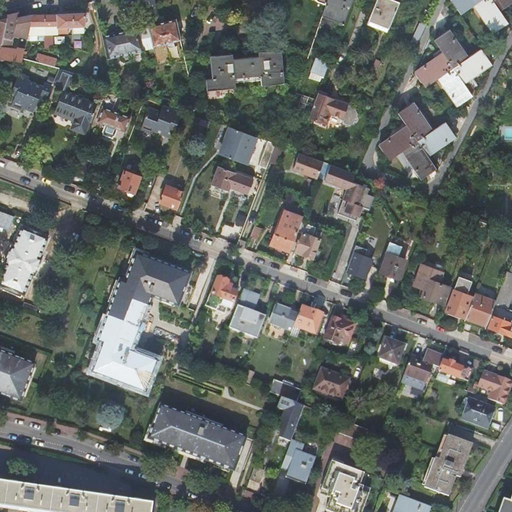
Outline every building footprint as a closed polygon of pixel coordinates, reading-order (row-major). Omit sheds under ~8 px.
[(341,25),(343,26),(353,0),(327,0),(326,5),(322,16),(342,23),(341,25)] [(376,0),(367,25),(387,33),(399,3),(392,0),(376,0)] [(511,0),(451,0),(461,16),(474,7),(475,8),(476,7),(488,23),(487,24),(494,34),(509,24),(500,11),(501,11),(500,9),(511,0)] [(501,11),(511,2),(511,0),(500,9),(501,11)] [(475,8),(487,24),(488,23),(476,7),(475,8)] [(22,62),(23,58),(25,49),(26,49),(32,14),(20,17),(19,16),(18,13),(7,15),(0,47),(0,58),(16,61),(22,62)] [(83,27),(86,14),(35,15),(35,25),(33,25),(33,31),(35,31),(36,34),(68,34),(68,27),(73,27),(73,33),(84,33),(83,27)] [(176,20),(148,26),(157,66),(171,63),(167,44),(181,41),(176,20)] [(413,38),(419,41),(426,26),(420,23),(413,38)] [(102,36),(107,58),(120,55),(130,53),(143,50),(138,28),(102,36)] [(425,68),(424,67),(415,74),(425,89),(438,79),(439,81),(441,80),(453,96),(451,97),(458,107),(473,97),(464,84),(465,83),(464,82),(481,70),(482,71),(492,64),(481,49),(468,58),(468,57),(466,58),(454,41),(455,40),(448,31),(433,41),(442,54),(441,55),(442,56),(425,68)] [(410,45),(416,48),(419,41),(413,38),(410,45)] [(468,57),(455,40),(454,41),(466,58),(468,57)] [(210,56),(212,72),(205,72),(207,91),(235,88),(234,78),(260,76),(261,86),(283,84),(280,49),(257,52),(258,57),(232,59),(232,54),(210,56)] [(131,57),(130,53),(120,55),(121,59),(125,62),(129,61),(131,57)] [(441,55),(424,67),(425,68),(442,56),(441,55)] [(324,77),(329,63),(316,58),(311,71),(312,72),(309,78),(319,82),(322,76),(324,77)] [(376,59),(369,77),(373,79),(380,61),(376,59)] [(73,72),(61,68),(55,81),(62,84),(65,77),(70,79),(73,72)] [(465,83),(482,71),(481,70),(464,82),(465,83)] [(47,99),(53,86),(43,83),(42,86),(29,81),(29,79),(19,75),(12,94),(17,95),(16,98),(14,104),(13,107),(24,111),(25,109),(35,112),(38,104),(41,96),(43,97),(47,99)] [(66,91),(70,79),(65,77),(62,84),(57,99),(59,100),(63,90),(66,91)] [(441,80),(439,81),(451,97),(453,96),(441,80)] [(86,134),(98,103),(66,91),(63,90),(59,100),(56,110),(75,118),(74,121),(72,128),(86,134)] [(290,107),(310,114),(316,100),(295,92),(290,107)] [(310,114),(308,119),(326,126),(330,115),(331,116),(337,101),(318,94),(316,100),(310,114)] [(331,116),(343,120),(347,109),(348,105),(337,101),(331,116)] [(389,141),(388,140),(379,146),(390,162),(402,153),(403,154),(404,153),(416,170),(415,170),(422,180),(437,170),(428,157),(429,157),(428,155),(445,143),(446,145),(455,138),(445,122),(432,131),(432,130),(430,131),(418,115),(419,113),(412,104),(397,114),(406,127),(405,128),(406,129),(389,141)] [(183,110),(178,108),(178,109),(163,105),(160,112),(148,108),(141,128),(152,133),(153,130),(159,133),(160,130),(173,135),(183,110)] [(117,129),(125,132),(130,118),(102,108),(97,122),(105,125),(117,129)] [(345,124),(349,125),(354,113),(353,111),(347,109),(343,120),(345,124)] [(75,118),(56,110),(54,113),(74,121),(75,118)] [(432,130),(419,113),(418,115),(430,131),(432,130)] [(117,129),(105,125),(101,133),(103,133),(102,135),(112,139),(113,137),(114,138),(117,129)] [(213,154),(247,165),(255,138),(222,125),(213,154)] [(405,128),(388,140),(389,141),(406,129),(405,128)] [(275,144),(267,141),(258,166),(266,169),(271,155),(275,144)] [(429,157),(446,145),(445,143),(428,155),(429,157)] [(295,153),(290,170),(315,179),(322,162),(295,153)] [(404,153),(403,154),(415,170),(416,170),(404,153)] [(90,165),(77,160),(71,174),(85,179),(90,165)] [(326,164),(319,181),(343,191),(337,212),(355,217),(358,207),(368,211),(372,196),(365,194),(369,188),(350,182),(353,173),(326,164)] [(230,187),(247,194),(253,180),(218,167),(211,185),(228,192),(230,187)] [(124,171),(118,187),(134,193),(140,177),(124,171)] [(159,203),(177,209),(184,193),(166,186),(159,203)] [(271,243),(290,251),(302,218),(283,211),(271,243)] [(478,220),(464,215),(461,224),(475,228),(476,226),(482,228),(484,223),(478,220)] [(500,229),(484,223),(482,228),(497,234),(500,229)] [(0,285),(0,299),(17,306),(21,294),(24,295),(33,274),(38,276),(39,274),(36,273),(41,261),(44,262),(45,260),(40,258),(48,237),(22,226),(13,248),(8,245),(7,248),(10,249),(5,260),(2,259),(1,262),(6,264),(0,279),(0,285)] [(511,233),(500,229),(497,234),(511,239),(511,233)] [(302,232),(295,252),(304,255),(304,256),(305,256),(306,258),(307,259),(308,259),(309,259),(311,259),(312,259),(316,249),(319,242),(318,241),(319,239),(302,232)] [(389,242),(385,252),(387,253),(398,257),(402,247),(389,242)] [(375,262),(381,264),(385,253),(377,250),(374,258),(376,259),(375,262)] [(91,371),(146,392),(158,359),(131,349),(151,295),(175,304),(177,305),(190,272),(187,271),(136,252),(125,281),(120,279),(97,340),(102,342),(91,371)] [(353,252),(346,271),(365,278),(372,260),(353,252)] [(397,279),(405,260),(387,253),(379,273),(397,279)] [(425,290),(422,297),(443,305),(450,288),(438,284),(442,273),(421,265),(414,286),(422,289),(425,290)] [(494,305),(507,309),(511,295),(511,273),(506,272),(495,302),(494,305)] [(225,288),(227,285),(228,282),(217,278),(211,295),(220,298),(217,304),(231,309),(236,293),(237,288),(231,286),(230,290),(225,288)] [(445,311),(463,318),(471,298),(466,296),(471,283),(458,278),(454,291),(452,291),(445,311)] [(229,328),(257,339),(265,316),(252,311),(256,302),(258,296),(254,295),(243,291),(237,306),(229,328)] [(492,309),(494,305),(495,302),(474,294),(465,319),(486,326),(492,309)] [(17,306),(0,299),(0,300),(16,307),(17,306)] [(269,324),(291,332),(298,314),(276,305),(269,324)] [(511,311),(507,309),(494,305),(492,309),(511,316),(511,321),(510,323),(492,317),(488,328),(511,337),(511,311)] [(291,332),(290,335),(296,337),(299,329),(314,335),(321,315),(301,307),(298,314),(291,332)] [(331,317),(325,336),(331,338),(329,342),(337,345),(339,341),(347,344),(354,325),(331,317)] [(379,357),(396,364),(403,346),(386,340),(379,357)] [(0,392),(21,400),(35,363),(0,348),(0,392)] [(424,349),(421,356),(420,359),(422,360),(421,361),(432,365),(435,366),(438,367),(443,355),(439,354),(424,349)] [(421,361),(422,360),(420,359),(411,356),(401,383),(420,390),(423,383),(425,384),(432,365),(421,361)] [(453,365),(448,363),(442,361),(439,371),(467,382),(472,370),(462,366),(461,368),(453,365)] [(242,381),(249,384),(254,372),(247,369),(242,381)] [(314,389),(342,399),(349,380),(321,369),(314,389)] [(491,390),(488,399),(503,405),(511,382),(482,371),(477,386),(491,390)] [(269,392),(297,403),(302,389),(293,386),(294,384),(284,380),(283,383),(274,379),(269,392)] [(437,392),(430,390),(427,399),(433,401),(437,392)] [(474,394),(472,394),(470,400),(486,406),(488,399),(474,394)] [(297,404),(280,397),(276,408),(300,416),(304,406),(297,404)] [(486,406),(470,400),(469,399),(461,420),(487,430),(495,409),(486,406)] [(148,439),(234,471),(246,438),(160,407),(148,439)] [(363,443),(394,455),(398,442),(396,441),(387,438),(381,435),(367,430),(344,421),(336,418),(332,431),(363,443)] [(452,425),(450,434),(474,441),(476,431),(452,425)] [(389,432),(387,438),(396,441),(398,434),(389,432)] [(446,439),(439,457),(437,464),(433,463),(423,492),(447,501),(457,473),(464,475),(467,467),(473,449),(446,439)] [(291,440),(281,466),(293,470),(290,478),(305,484),(315,458),(301,453),(304,445),(291,440)] [(327,511),(362,511),(369,495),(358,491),(364,474),(353,470),(331,462),(321,490),(331,494),(325,511),(327,511)] [(506,500),(499,498),(494,511),(511,511),(511,481),(510,486),(506,500)] [(150,511),(151,504),(0,482),(0,507),(33,511),(150,511)] [(400,498),(394,511),(427,511),(429,509),(400,498)]
